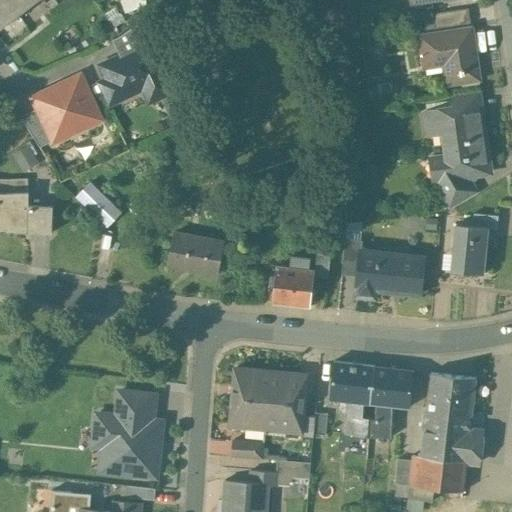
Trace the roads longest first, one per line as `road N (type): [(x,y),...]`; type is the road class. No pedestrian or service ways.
road 1 (residential): [(511,330),(421,342),(207,324)]
road 2 (residential): [(207,324),(0,283)]
road 3 (residential): [(207,324),(194,511)]
